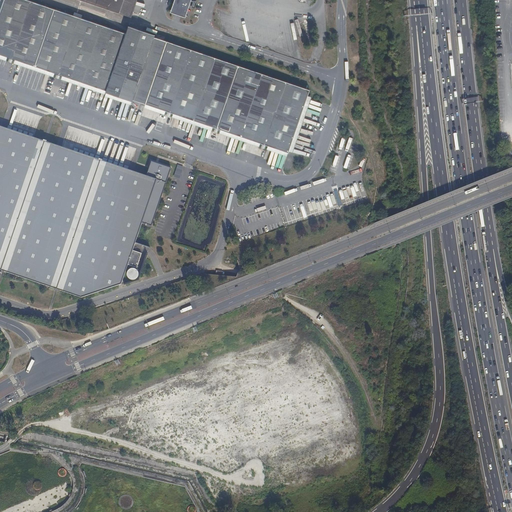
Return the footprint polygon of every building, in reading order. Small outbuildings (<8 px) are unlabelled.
[(308,89),(247,68),(152,36),(153,34),(127,26),(125,33),(26,0),(3,0),(0,11),(0,54),(156,107),(288,151),(308,89)] [(94,0),(120,9),(122,0),(94,0)] [(122,0),(120,9),(132,13),(136,0),(122,0)] [(174,0),(170,13),(184,18),(189,0),(174,0)] [(0,271),(0,272),(83,300),(119,285),(126,266),(135,269),(140,255),(131,252),(140,224),(150,227),(169,170),(149,163),(144,177),(0,127),(0,271)] [(175,175),(180,177),(184,167),(178,165),(175,175)] [(127,280),(129,281),(131,281),(133,281),(135,279),(136,277),(136,275),(136,273),(134,272),(132,270),(130,270),(128,270),(126,272),(125,274),(125,276),(125,278),(127,280)]
